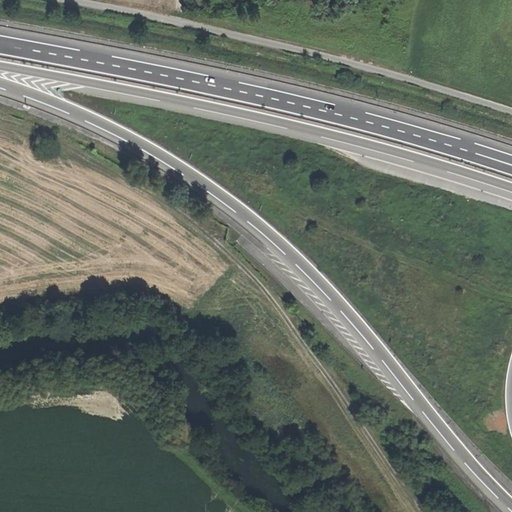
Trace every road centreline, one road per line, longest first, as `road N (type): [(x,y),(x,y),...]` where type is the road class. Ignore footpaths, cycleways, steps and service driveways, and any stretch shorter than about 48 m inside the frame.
road 1 (trunk): [(0,84),(120,132),(247,214),(342,306),(511,506)]
road 2 (track): [(436,511),(236,261),(114,172),(0,119)]
road 3 (trunk): [(0,66),(335,135),(511,188)]
road 4 (trunk): [(474,153),(254,95),(0,45)]
